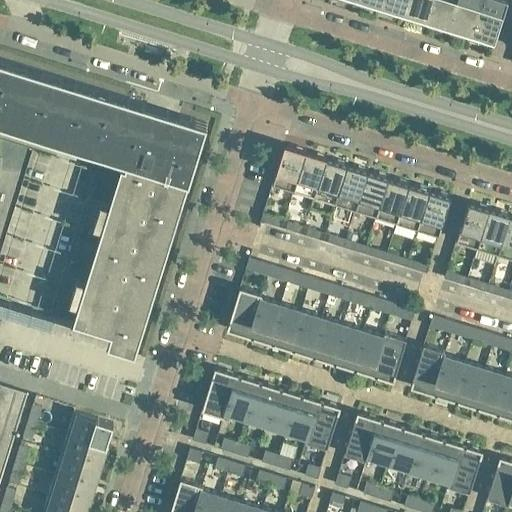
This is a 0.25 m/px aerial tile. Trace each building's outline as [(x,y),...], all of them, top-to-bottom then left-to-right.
[(401,12),(404,0),(379,0),(378,4),(401,12)] [(424,19),(429,0),(404,0),(401,12),(424,19)] [(447,26),(455,0),(429,0),(424,19),(447,26)] [(470,33),(480,0),(455,0),(447,26),(470,33)] [(494,40),(506,0),(480,0),(470,33),(494,40)] [(134,354),(162,264),(206,122),(178,114),(0,58),(0,121),(126,161),(124,167),(120,166),(72,322),(110,333),(106,345),(134,354)] [(293,188),(305,149),(284,142),(278,160),(271,181),(293,188)] [(313,195),(325,156),(305,149),(293,188),(313,195)] [(334,201),(346,162),(325,156),(313,195),(334,201)] [(355,207),(367,168),(346,162),(334,201),(355,207)] [(375,214),(387,175),(367,168),(355,207),(375,214)] [(396,220),(408,181),(387,175),(375,214),(396,220)] [(417,227),(429,188),(408,181),(396,220),(417,227)] [(438,233),(450,194),(429,188),(417,227),(438,233)] [(476,245),(488,206),(467,200),(455,239),(476,245)] [(497,252),(509,213),(488,206),(476,245),(497,252)] [(272,223),(274,216),(262,212),(260,220),(272,223)] [(511,256),(511,213),(509,213),(497,252),(511,256)] [(301,233),(304,225),(293,221),(290,229),(301,233)] [(313,236),(315,228),(304,225),(301,233),(313,236)] [(343,246),(345,238),(334,234),(331,242),(343,246)] [(354,249),(356,241),(345,238),(343,246),(354,249)] [(384,258),(386,251),(375,247),(373,255),(384,258)] [(395,262),(398,254),(386,251),(384,258),(395,262)] [(257,271),(261,260),(248,256),(245,267),(257,271)] [(426,271),(428,264),(416,260),(414,268),(426,271)] [(287,280),(290,269),(276,265),(273,276),(287,280)] [(301,285),(304,273),(290,269),(287,280),(301,285)] [(455,281),(458,273),(446,269),(443,277),(455,281)] [(328,293),(331,282),(318,278),(314,289),(328,293)] [(485,290),(488,282),(476,279),(474,286),(485,290)] [(342,298),(345,286),(331,282),(328,293),(342,298)] [(496,293),(499,286),(488,282),(485,290),(496,293)] [(247,334),(260,292),(239,286),(230,315),(226,328),(247,334)] [(369,306),(373,295),(359,290),(355,302),(369,306)] [(268,341),(280,303),(260,296),(261,293),(260,292),(247,334),(268,341)] [(383,310),(387,299),(373,295),(369,306),(383,310)] [(289,347),(300,309),(280,303),(268,341),(289,347)] [(411,319),(415,308),(402,304),(398,315),(411,319)] [(309,354),(321,315),(300,309),(289,347),(309,354)] [(441,329),(445,317),(432,313),(428,325),(441,329)] [(330,360),(342,322),(321,315),(309,354),(330,360)] [(351,366),(362,328),(342,322),(330,360),(351,366)] [(470,338),(474,326),(460,322),(456,333),(470,338)] [(484,342),(488,331),(474,326),(470,338),(484,342)] [(371,373),(384,331),(383,331),(382,335),(362,328),(351,366),(371,373)] [(392,380),(405,338),(384,331),(371,373),(392,380)] [(511,350),(511,348),(511,338),(501,335),(498,346),(511,350)] [(431,391),(444,350),(423,343),(410,385),(431,391)] [(451,398),(463,360),(444,354),(445,350),(444,350),(431,391),(451,398)] [(472,404),(484,366),(463,360),(451,398),(472,404)] [(222,415),(235,373),(214,366),(201,408),(222,415)] [(493,411),(505,373),(484,366),(472,404),(493,411)] [(244,417),(256,379),(235,373),(222,415),(223,415),(224,411),(244,417)] [(511,416),(511,374),(505,373),(493,411),(511,416)] [(265,424),(277,385),(256,379),(244,417),(265,424)] [(0,478),(17,424),(18,420),(22,408),(23,404),(27,391),(0,382),(0,478)] [(285,430),(297,392),(277,385),(265,424),(285,430)] [(305,440),(318,398),(297,392),(285,430),(305,436),(304,440),(305,440)] [(326,447),(339,405),(318,398),(305,440),(326,447)] [(36,422),(41,406),(32,403),(27,420),(36,422)] [(106,444),(112,422),(73,410),(66,431),(106,444)] [(365,459),(378,417),(356,410),(343,452),(365,459)] [(386,461),(398,423),(378,417),(365,459),(367,455),(386,461)] [(31,438),(36,422),(27,420),(22,436),(31,438)] [(407,468),(419,430),(398,423),(386,461),(407,468)] [(204,442),(208,431),(195,427),(192,438),(204,442)] [(428,474),(440,436),(419,430),(407,468),(428,474)] [(99,464),(106,444),(66,431),(60,452),(99,464)] [(234,452),(237,440),(223,436),(220,447),(234,452)] [(447,485),(460,443),(440,436),(428,474),(448,480),(447,484),(447,485)] [(248,456),(251,444),(237,440),(234,452),(248,456)] [(469,491),(482,449),(460,443),(447,485),(469,491)] [(23,464),(28,447),(20,445),(15,461),(23,464)] [(198,462),(202,450),(189,446),(188,451),(186,458),(198,462)] [(275,464),(278,453),(264,449),(261,460),(275,464)] [(93,485),(99,464),(60,452),(54,473),(93,485)] [(289,469),(292,457),(278,453),(275,464),(289,469)] [(228,471),(231,459),(217,455),(214,466),(228,471)] [(506,503),(511,483),(511,458),(499,455),(486,496),(506,503)] [(241,475),(245,464),(231,459),(228,471),(241,475)] [(18,480),(23,464),(15,461),(10,477),(18,480)] [(317,477),(320,466),(308,462),(304,473),(317,477)] [(269,483),(272,472),(258,468),(255,479),(269,483)] [(347,487),(350,475),(337,471),(334,483),(347,487)] [(283,488),(286,476),(272,472),(269,483),(283,488)] [(86,506),(93,485),(54,473),(47,493),(86,506)] [(191,511),(201,483),(180,477),(170,507),(168,511),(191,511)] [(376,496),(379,484),(365,480),(362,492),(376,496)] [(311,497),(314,485),(302,481),(298,493),(311,497)] [(214,511),(220,494),(201,487),(202,484),(201,483),(191,511),(214,511)] [(390,500),(393,489),(379,484),(376,496),(390,500)] [(10,505),(15,489),(7,486),(2,502),(10,505)] [(341,506),(344,494),(331,490),(328,502),(341,506)] [(84,511),(86,506),(47,493),(41,511),(84,511)] [(417,509),(421,497),(407,493),(403,504),(417,509)] [(237,511),(241,500),(220,494),(214,511),(237,511)] [(427,511),(431,511),(435,502),(421,497),(417,509),(427,511)] [(360,511),(370,511),(373,503),(360,499),(356,511),(360,511)] [(259,511),(262,506),(241,500),(237,511),(259,511)] [(0,511),(8,511),(10,505),(2,502),(0,507),(0,511)] [(386,511),(387,508),(373,503),(370,511),(386,511)]
